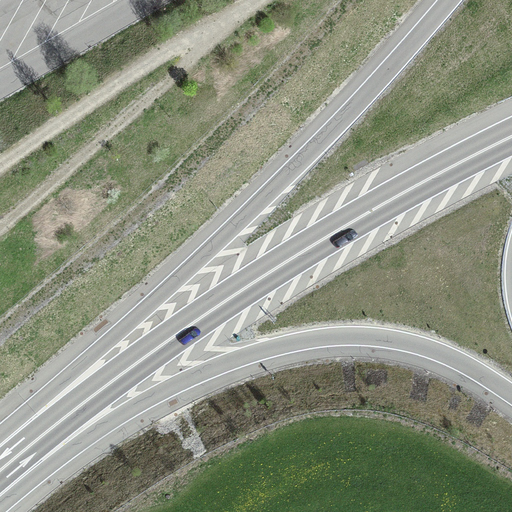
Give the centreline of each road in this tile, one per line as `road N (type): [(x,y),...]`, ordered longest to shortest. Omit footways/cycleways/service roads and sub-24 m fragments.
road 1 (trunk): [(446,0),(237,221),(0,435)]
road 2 (trunk): [(0,471),(242,289),(511,136)]
road 3 (trunk): [(0,505),(117,417),(277,348),(386,339),(451,359),(511,397)]
